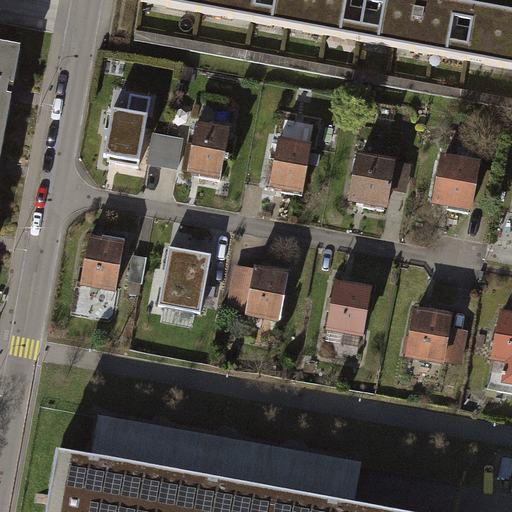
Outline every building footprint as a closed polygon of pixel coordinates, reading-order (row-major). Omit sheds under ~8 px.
[(230,8),(250,11),(251,0),(165,0),(164,6),(228,17),(230,8)] [(360,0),(251,0),(250,11),(248,22),(354,40),(360,0)] [(461,59),(463,48),(470,7),(428,0),(360,0),(354,40),(461,59)] [(511,14),(470,7),(463,48),(482,52),(480,63),(511,68),(511,14)] [(511,99),(132,31),(130,41),(511,110),(511,99)] [(0,147),(10,95),(19,46),(0,42),(0,147)] [(110,111),(101,156),(114,159),(113,164),(133,168),(142,117),(110,111)] [(192,127),(184,172),(196,174),(195,178),(216,182),(225,132),(192,127)] [(144,164),(160,167),(165,137),(149,135),(144,164)] [(179,140),(165,137),(160,167),(174,169),(179,140)] [(275,143),(267,186),(278,189),(277,193),(298,197),(307,149),(275,143)] [(401,192),(405,169),(405,165),(356,157),(349,201),(359,202),(358,208),(381,211),(384,189),(401,192)] [(440,159),(432,204),(444,206),(443,211),(465,215),(473,165),(440,159)] [(85,240),(77,284),(111,290),(120,241),(99,238),(99,243),(85,240)] [(171,249),(160,302),(201,309),(211,257),(171,249)] [(124,282),(138,284),(142,259),(129,257),(124,282)] [(242,315),(250,269),(230,266),(222,311),(242,315)] [(250,269),(242,315),(276,320),(285,270),(264,266),(263,271),(250,269)] [(333,284),(325,329),(357,335),(365,285),(346,282),(346,287),(333,284)] [(406,356),(438,361),(439,353),(457,356),(460,333),(442,330),(444,313),(425,310),(425,314),(413,312),(406,356)] [(497,314),(484,389),(511,393),(511,311),(511,312),(511,317),(497,314)] [(455,364),(457,356),(439,353),(438,361),(455,364)] [(118,424),(99,421),(95,441),(115,444),(118,424)] [(365,467),(233,444),(226,486),(358,510),(365,467)] [(226,486),(56,455),(45,511),(366,511),(358,510),(226,486)]
